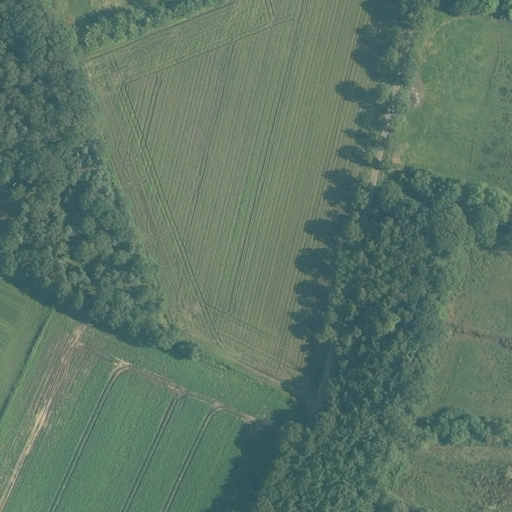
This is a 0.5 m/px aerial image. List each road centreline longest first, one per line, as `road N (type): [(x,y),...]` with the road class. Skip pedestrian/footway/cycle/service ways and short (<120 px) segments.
road 1 (unclassified): [(316,398),(412,0)]
road 2 (track): [(316,398),(271,511)]
